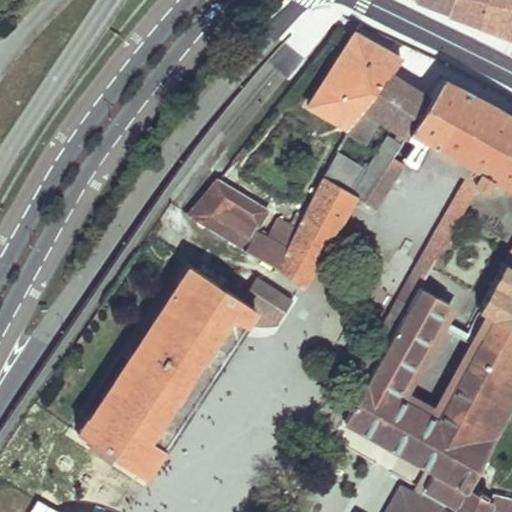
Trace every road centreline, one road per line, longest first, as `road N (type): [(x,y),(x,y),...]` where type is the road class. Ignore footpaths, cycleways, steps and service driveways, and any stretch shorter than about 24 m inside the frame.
road 1 (residential): [(0,402),(186,134),(304,0)]
road 2 (secondary): [(0,343),(126,129),(233,0)]
road 3 (secondary): [(179,0),(112,82),(0,261)]
road 4 (residential): [(113,0),(0,169)]
road 5 (residential): [(358,0),(511,74)]
